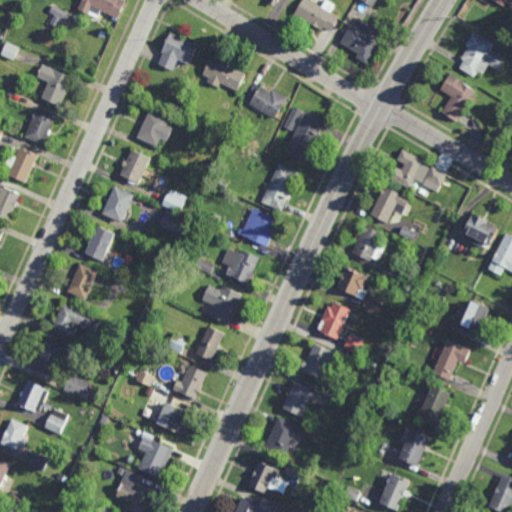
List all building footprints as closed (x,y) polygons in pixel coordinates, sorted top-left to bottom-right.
[(117,18),(124,1),(122,0),(81,0),(77,10),(86,14),(88,10),(97,13),(99,10),(117,18)] [(302,0),(307,0),(319,7),(323,0),(325,0),(334,5),(329,13),(337,18),(328,33),(321,29),(320,32),(293,16),(302,0)] [(377,0),(360,0),(373,8),(377,0)] [(66,20),(50,11),(55,4),(70,13),(66,20)] [(349,25),(362,33),(367,25),(382,34),(364,63),(355,58),(357,54),(339,42),(349,25)] [(159,65),(173,70),(176,61),(188,65),(196,44),(168,33),(160,53),(163,54),(159,65)] [(475,35),(493,45),(488,55),(503,63),(498,71),(487,66),(483,74),(477,71),(473,78),(456,69),(475,35)] [(15,59),(2,54),(8,41),(20,47),(15,59)] [(234,90),(241,73),(217,62),(215,67),(207,63),(201,76),(213,81),(211,86),(216,88),(218,83),(234,90)] [(42,65),(73,79),(60,107),(39,97),(46,82),(37,78),(42,65)] [(451,76),(475,90),(454,124),(441,117),(453,98),(441,91),(451,76)] [(20,102),(4,95),(7,87),(24,94),(20,102)] [(273,121),(287,98),(272,89),(269,93),(259,87),(248,105),(273,121)] [(292,130),(284,126),(294,106),(302,110),(292,130)] [(36,108),(54,116),(41,147),(23,139),(36,108)] [(149,111),(167,120),(164,127),(171,130),(165,143),(157,139),(153,147),(135,139),(149,111)] [(303,161),(321,120),(302,112),(285,153),(303,161)] [(277,151),(271,148),(274,143),(280,146),(277,151)] [(12,148),(34,157),(25,177),(3,168),(12,148)] [(129,151),(149,159),(138,184),(119,176),(129,151)] [(386,178),(407,190),(413,180),(437,193),(445,176),(400,152),(394,162),(403,167),(400,173),(392,169),(386,178)] [(210,174),(203,171),(205,165),(213,169),(210,174)] [(261,202),(282,211),(298,175),(277,165),(261,202)] [(144,195),(135,191),(138,185),(147,189),(144,195)] [(368,214),(386,224),(393,212),(400,215),(408,199),(383,186),(368,214)] [(0,220),(8,224),(19,196),(0,187),(0,220)] [(114,187),(133,197),(119,224),(100,215),(114,187)] [(163,205),(181,213),(188,197),(170,189),(163,205)] [(179,233),(161,224),(168,209),(186,218),(179,233)] [(251,209),(277,220),(265,247),(239,235),(251,209)] [(472,214),(466,225),(469,227),(465,234),(489,248),(499,230),(472,214)] [(216,228),(209,225),(211,219),(218,222),(216,228)] [(350,253),(369,262),(372,257),(379,261),(385,247),(378,243),(382,236),(363,226),(350,253)] [(414,240),(400,234),(403,226),(418,232),(414,240)] [(94,228),(112,236),(101,262),(83,255),(94,228)] [(506,236),(511,239),(511,274),(504,270),(501,277),(488,270),(506,236)] [(227,276),(247,285),(259,259),(239,250),(237,254),(227,250),(221,263),(230,267),(227,276)] [(212,273),(191,263),(195,255),(216,264),(212,273)] [(398,280),(382,273),(386,264),(402,272),(398,280)] [(78,265),(95,273),(83,300),(65,292),(78,265)] [(335,288),(362,301),(366,294),(358,290),(364,279),(345,269),(335,288)] [(208,318),(228,326),(240,297),(209,284),(202,302),(212,306),(208,318)] [(376,314),(363,308),(368,295),(382,301),(376,314)] [(470,301),(488,309),(477,334),(459,326),(470,301)] [(314,334),(334,343),(348,311),(331,303),(328,311),(325,310),(314,334)] [(62,305),(97,321),(92,333),(75,325),(70,336),(52,328),(62,305)] [(196,354),(212,360),(222,335),(206,329),(196,354)] [(181,353),(168,346),(175,332),(188,338),(181,353)] [(359,354),(344,347),(350,333),(366,339),(359,354)] [(96,356),(82,350),(86,339),(101,345),(96,356)] [(445,342),(470,352),(464,366),(458,363),(451,380),(432,373),(445,342)] [(42,345),(58,353),(48,375),(32,367),(42,345)] [(301,371),(319,379),(324,365),(336,370),(341,357),(312,345),(301,371)] [(106,358),(100,355),(104,347),(111,350),(106,358)] [(388,363),(383,361),(386,353),(392,356),(388,363)] [(173,390),(195,400),(206,375),(184,365),(173,390)] [(385,374),(377,370),(380,365),(387,368),(385,374)] [(150,384),(137,378),(141,368),(155,375),(150,384)] [(94,398),(89,395),(87,399),(64,389),(72,371),(78,374),(77,375),(94,383),(91,390),(97,392),(94,398)] [(26,381),(48,391),(38,415),(16,405),(26,381)] [(293,383),(316,392),(312,403),(305,400),(299,415),(283,409),(293,383)] [(432,386),(450,394),(435,429),(416,420),(432,386)] [(158,398),(152,396),(155,388),(162,391),(158,398)] [(152,426),(173,435),(183,412),(162,403),(152,426)] [(69,414),(61,434),(45,427),(51,413),(53,413),(55,407),(69,414)] [(107,424),(101,421),(105,413),(110,416),(107,424)] [(277,418),(297,428),(283,457),(263,447),(277,418)] [(0,438),(8,420),(25,428),(13,453),(0,446),(0,438)] [(408,432),(427,440),(415,469),(396,461),(408,432)] [(139,470),(156,476),(166,448),(142,440),(137,451),(145,454),(139,470)] [(45,472),(29,464),(34,452),(51,460),(45,472)] [(0,461),(8,465),(0,482),(0,461)] [(299,479),(284,473),(289,462),(304,469),(299,479)] [(244,489),(262,496),(266,486),(273,488),(276,480),(268,478),(271,470),(253,464),(244,489)] [(391,476),(409,484),(396,511),(391,511),(378,506),(391,476)] [(501,476),(511,481),(511,500),(506,511),(496,511),(487,508),(501,476)] [(115,498),(129,503),(125,511),(141,511),(149,492),(134,486),(132,490),(120,485),(115,498)] [(356,500),(344,494),(349,485),(361,491),(356,500)] [(23,509),(9,502),(14,492),(28,498),(23,509)] [(232,511),(238,499),(269,511),(268,511),(232,511)]
